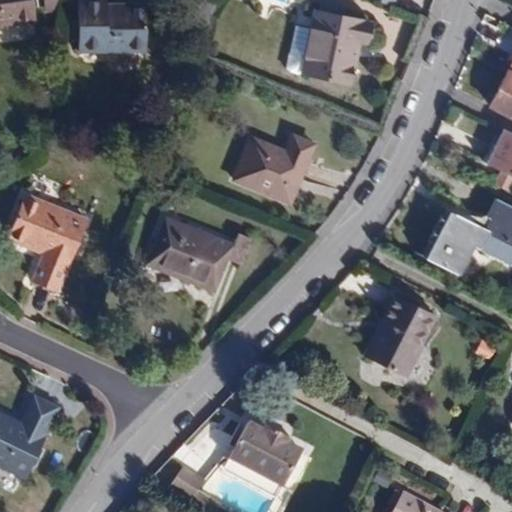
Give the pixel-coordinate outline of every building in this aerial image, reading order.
[(0,0),(0,26),(33,22),(30,0),(0,0)] [(143,52),(143,5),(105,5),(104,0),(79,0),(79,52),(143,52)] [(370,0),(371,0),(395,10),(398,0),(370,0)] [(349,83),(357,41),(364,42),(368,25),(315,12),(310,35),(298,32),(294,54),(292,65),(297,71),(349,83)] [(511,117),(511,75),(507,73),(489,106),(511,117)] [(511,134),(504,130),(487,166),(501,172),(494,185),(507,192),(511,182),(511,134)] [(307,161),(313,145),(291,135),(284,152),(307,161)] [(290,203),(307,161),(284,152),(250,138),(233,180),(290,203)] [(56,291),(85,221),(26,196),(8,240),(42,255),(32,281),(56,291)] [(511,267),(511,265),(511,208),(496,201),(487,218),(490,219),(484,230),(460,218),(450,213),(426,261),(458,277),(473,247),(511,267)] [(484,230),(490,219),(487,218),(462,215),(460,218),(484,230)] [(240,265),(250,240),(237,235),(232,247),(166,220),(148,265),(213,292),(227,260),(240,265)] [(405,379),(435,316),(394,296),(363,357),(405,379)] [(0,467),(23,479),(57,409),(33,397),(20,424),(0,414),(0,467)] [(279,493),(298,458),(283,450),(284,445),(263,434),(261,438),(245,430),(227,466),(279,493)] [(433,511),(401,494),(391,511),(433,511)]
